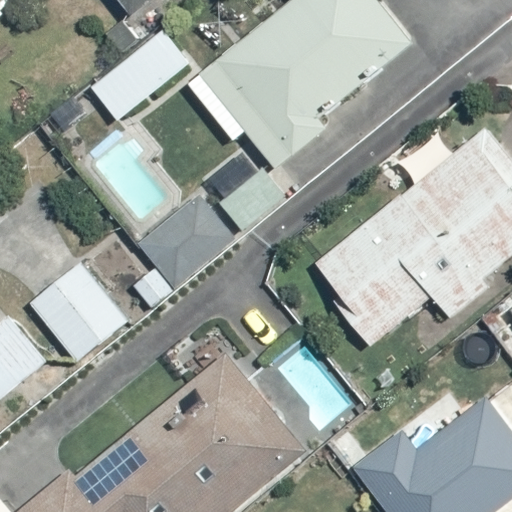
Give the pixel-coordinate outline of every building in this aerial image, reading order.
[(129,0),(137,9),(148,0),(129,0)] [(420,42),(385,0),(296,0),(195,82),(239,136),(251,125),(284,166),(332,128),(325,119),(420,42)] [(195,61),(167,27),(97,85),(125,119),(195,61)] [(453,310),(511,262),(511,151),(488,122),(319,258),(351,298),(346,301),(379,342),(439,293),(453,310)] [(291,195),(267,165),(225,200),(249,229),(291,195)] [(242,236),(204,191),(144,241),(162,261),(137,281),(158,306),(242,236)] [(133,319),(84,255),(33,295),(82,359),(133,319)] [(247,270),(206,303),(251,360),(292,327),(247,270)] [(0,319),(0,402),(57,361),(17,307),(0,319)] [(234,511),(313,447),(217,330),(180,360),(194,377),(29,511),(234,511)] [(0,506),(9,500),(0,487),(0,506)]
